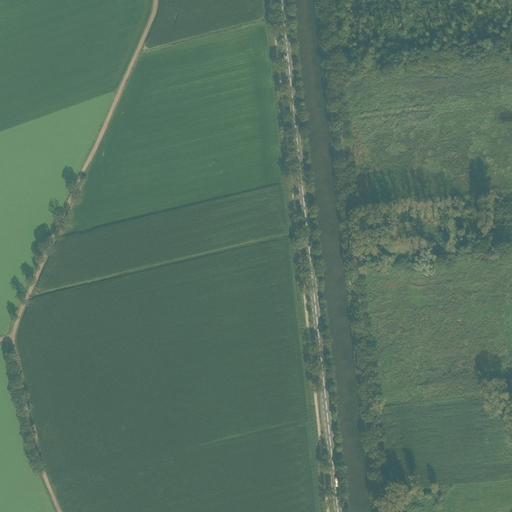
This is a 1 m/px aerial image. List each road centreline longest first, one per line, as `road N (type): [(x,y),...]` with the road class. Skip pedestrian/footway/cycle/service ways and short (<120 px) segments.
road 1 (track): [(155,0),(10,339),(33,448),(59,511)]
road 2 (track): [(383,511),(325,0)]
road 3 (primary): [(338,511),(282,0)]
